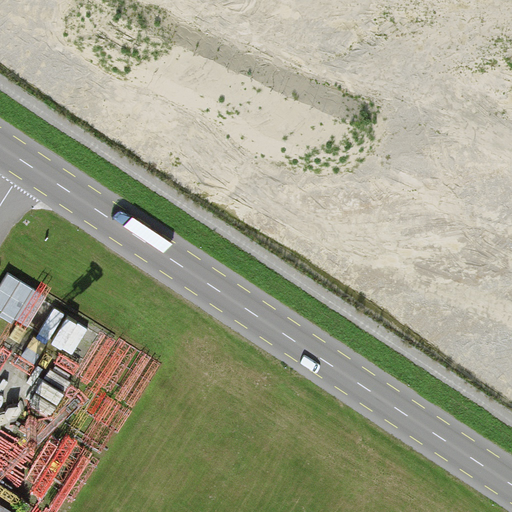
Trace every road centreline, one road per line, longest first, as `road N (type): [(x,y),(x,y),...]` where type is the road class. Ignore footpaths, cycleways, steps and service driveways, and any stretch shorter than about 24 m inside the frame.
road 1 (primary): [(0,146),(511,484)]
road 2 (track): [(511,419),(0,83)]
